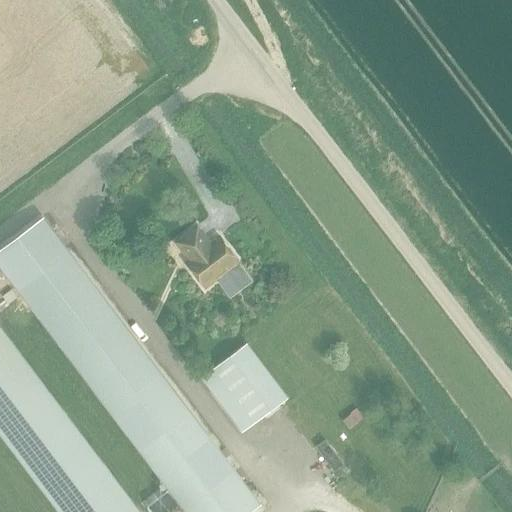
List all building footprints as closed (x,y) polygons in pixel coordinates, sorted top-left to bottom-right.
[(0,268),(184,511),(138,511),(0,329),(0,429),(62,511),(251,511),(260,506),(42,218),(0,250),(0,268)] [(205,288),(239,262),(220,237),(210,244),(206,240),(207,239),(198,226),(175,243),(189,260),(186,263),(205,288)] [(251,281),(267,269),(256,255),(240,267),(251,281)] [(246,343),(213,368),(255,423),(288,399),(246,343)] [(367,418),(380,412),(375,402),(362,408),(367,418)] [(351,415),(343,421),(349,429),(357,423),(351,415)] [(354,463),(365,455),(347,429),(335,437),(354,463)]
